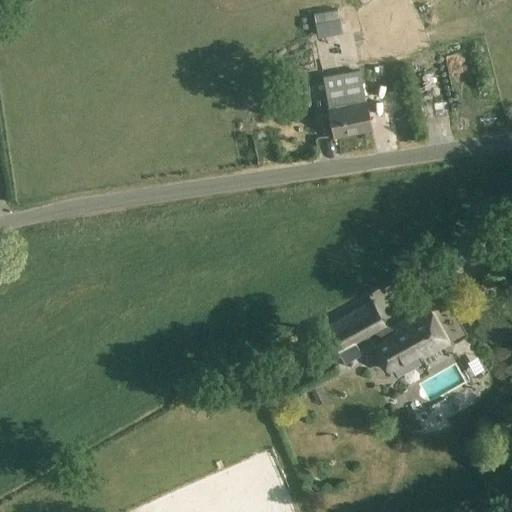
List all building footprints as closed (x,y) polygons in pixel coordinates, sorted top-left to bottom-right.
[(428,53),(511,35),(504,2),(421,20),(428,53)] [(402,94),(400,61),(383,62),(385,95),(402,94)] [(372,129),(366,101),(327,108),(333,137),(372,129)] [(353,341),(384,324),(371,301),(324,328),(343,363),(360,353),(353,341)] [(420,358),(447,343),(428,308),(395,327),(398,332),(373,346),(387,370),(418,353),(420,358)] [(511,474),(485,486),(489,497),(511,487),(511,474)]
